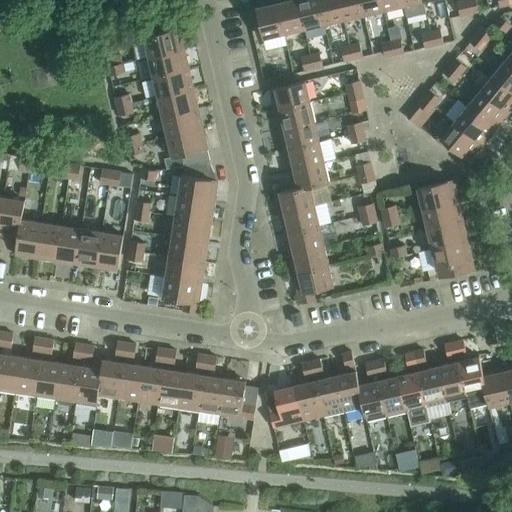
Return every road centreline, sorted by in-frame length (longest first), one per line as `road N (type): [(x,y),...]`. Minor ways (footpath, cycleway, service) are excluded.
road 1 (residential): [(251,340),(239,254),(246,178),(207,0)]
road 2 (residential): [(251,340),(295,344),(511,301)]
road 3 (residential): [(0,300),(251,340)]
